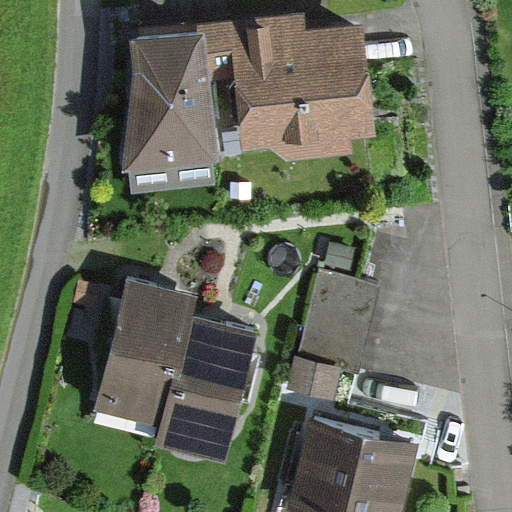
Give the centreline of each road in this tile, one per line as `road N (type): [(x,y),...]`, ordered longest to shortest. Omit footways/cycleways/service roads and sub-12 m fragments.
road 1 (residential): [(501,511),(438,0)]
road 2 (residential): [(0,462),(71,148),(80,0)]
